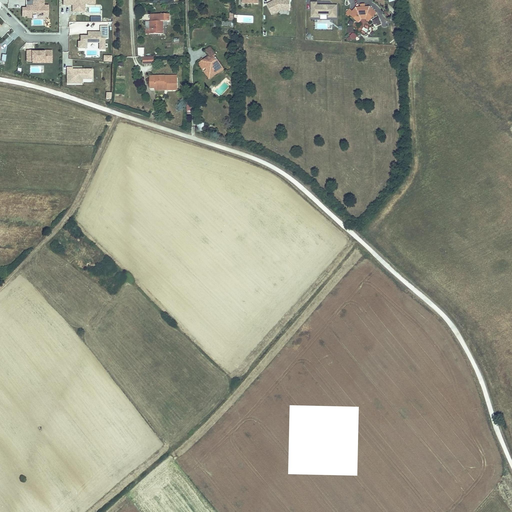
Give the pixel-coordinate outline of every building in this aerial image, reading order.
[(48,15),(48,4),(43,4),(40,4),(39,0),(25,0),(26,5),(28,5),(28,7),(25,7),(22,7),(22,15),(27,15),(27,16),(32,17),(32,12),(43,12),(43,14),(48,15)] [(84,13),(84,3),(95,3),(94,0),(63,0),(63,4),(72,4),(72,13),(84,13)] [(289,9),(289,0),(274,0),(267,4),(272,13),(280,9),(289,9)] [(337,16),(337,4),(332,4),(332,5),(329,5),(329,4),(316,4),(316,1),(311,1),(311,16),(319,16),(319,13),(328,13),(328,16),(337,16)] [(355,7),(349,14),(356,19),(359,15),(366,15),(370,18),(376,12),(369,6),(364,6),(364,5),(361,5),(361,7),(355,7)] [(156,20),(146,20),(146,32),(164,32),(164,20),(170,20),(170,13),(161,13),(161,20),(156,20)] [(378,18),(372,20),(375,27),(381,24),(378,18)] [(107,38),(107,25),(100,25),(100,31),(88,31),(88,35),(80,35),(80,41),(78,41),(78,47),(86,47),(86,42),(99,42),(99,48),(104,48),(104,38),(107,38)] [(204,51),(207,56),(213,52),(210,47),(204,51)] [(51,57),(51,50),(44,50),(44,51),(36,51),(36,50),(26,50),(27,60),(32,60),(39,60),(39,59),(44,59),(44,57),(51,57)] [(213,52),(207,56),(209,57),(207,58),(206,58),(205,59),(204,58),(198,62),(202,67),(206,65),(208,69),(205,72),(208,76),(214,72),(216,73),(223,68),(219,62),(217,63),(215,60),(217,59),(214,55),(215,54),(213,52)] [(92,78),(92,68),(72,68),(72,67),(67,67),(67,82),(74,82),(74,78),(82,78),(92,78)] [(164,75),(149,75),(150,87),(154,87),(154,85),(164,85),(164,83),(167,83),(167,89),(177,89),(176,77),(164,78),(164,75)]
